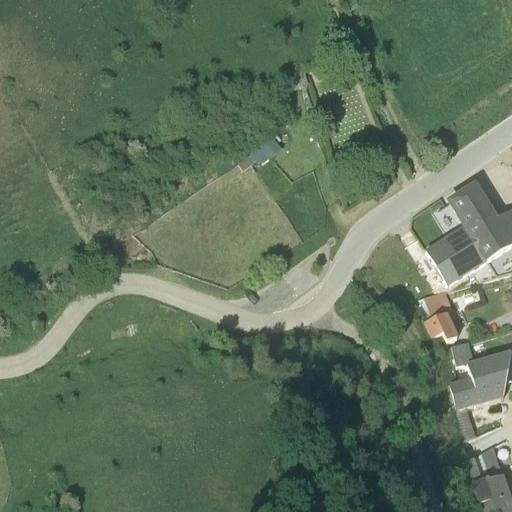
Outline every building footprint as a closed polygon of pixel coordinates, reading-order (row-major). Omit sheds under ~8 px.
[(302,92),(285,38),(246,52),(268,110),(302,92)] [(268,152),(246,167),(256,181),(278,165),(268,152)] [(463,239),(423,263),(444,298),(468,283),(474,292),(511,282),(511,220),(492,231),(471,198),(446,214),(463,239)] [(441,304),(416,313),(420,322),(425,320),(430,333),(420,337),(427,352),(439,346),(442,354),(454,349),(443,325),(449,323),(441,304)] [(451,422),(460,453),(473,448),(464,418),(500,407),(508,363),(471,374),(465,353),(448,356),(454,378),(463,375),(468,388),(445,395),(453,421),(451,422)] [(456,477),(469,511),(505,511),(510,511),(500,484),(499,485),(490,455),(456,477)]
